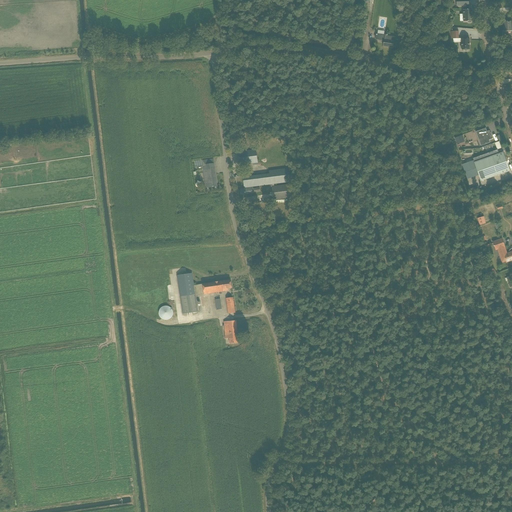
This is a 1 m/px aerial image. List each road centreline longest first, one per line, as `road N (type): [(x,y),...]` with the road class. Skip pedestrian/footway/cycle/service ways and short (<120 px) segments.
road 1 (unclassified): [(268,511),(270,475),(288,426),(286,398),(229,196),(211,53)]
road 2 (unclassified): [(511,129),(500,95),(480,79),(263,47),(211,53)]
road 3 (unclassified): [(0,63),(211,53)]
road 4 (track): [(114,335),(115,308),(170,323),(266,311)]
